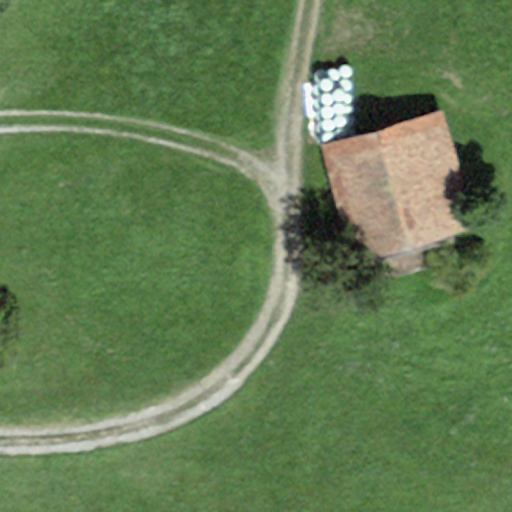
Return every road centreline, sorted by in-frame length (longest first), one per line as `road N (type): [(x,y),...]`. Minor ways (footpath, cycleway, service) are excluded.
road 1 (track): [(0,441),(134,434),(200,389),(273,294),(274,181),(319,0)]
road 2 (track): [(0,128),(97,131),(183,148),(274,181)]
